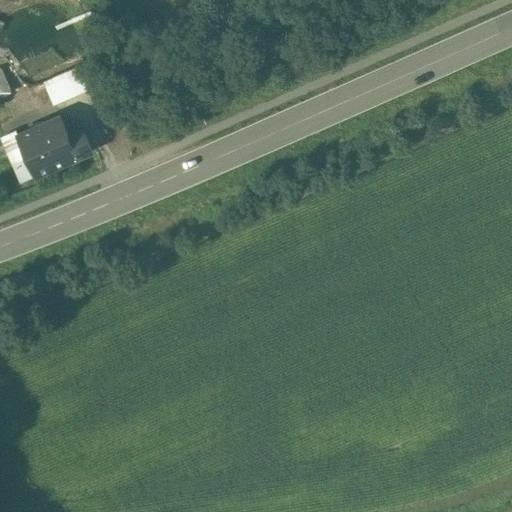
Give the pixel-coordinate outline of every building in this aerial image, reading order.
[(25,54),(33,74),(50,67),(52,71),(79,61),(70,37),(25,54)] [(0,93),(13,88),(2,62),(0,62),(0,93)] [(86,63),(48,75),(55,97),(93,85),(86,63)] [(57,119),(16,136),(33,177),(74,160),(73,157),(66,140),(57,119)] [(79,135),(66,140),(73,157),(87,151),(79,135)]
